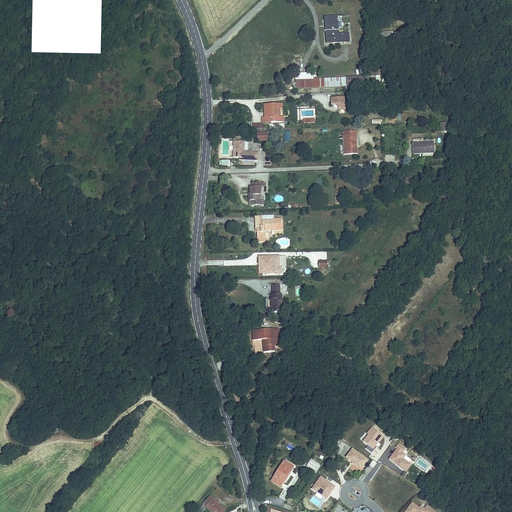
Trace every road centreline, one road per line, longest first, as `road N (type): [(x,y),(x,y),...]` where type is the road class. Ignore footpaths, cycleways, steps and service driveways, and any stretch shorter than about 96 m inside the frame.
road 1 (secondary): [(255,511),(194,313),(207,126),(201,55)]
road 2 (track): [(234,441),(200,438),(150,398),(100,435),(60,432),(29,447),(7,433),(23,401),(0,376)]
